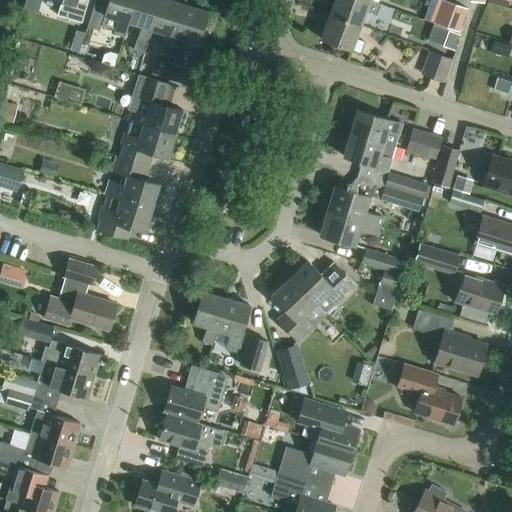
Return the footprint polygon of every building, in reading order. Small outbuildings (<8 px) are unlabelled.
[(81,22),(87,0),(59,0),(61,0),(56,15),(81,22)] [(127,22),(133,0),(94,0),(87,26),(99,30),(103,15),(118,19),(113,33),(123,36),(128,22),(127,22)] [(150,29),(159,0),(133,0),(127,22),(128,22),(141,26),(134,50),(144,53),(151,29),(150,29)] [(174,36),(183,4),(170,0),(159,0),(150,29),(151,29),(164,33),(160,47),(170,50),(174,36)] [(377,3),(369,0),(334,0),(330,13),(360,25),(365,10),(377,15),(380,4),(377,3)] [(438,0),(430,21),(456,31),(465,8),(443,0),(438,0)] [(174,36),(187,40),(183,54),(193,57),(207,11),(183,4),(174,36)] [(355,37),(360,25),(330,13),(320,39),(359,53),(364,41),(355,37)] [(446,28),(441,44),(453,49),(459,33),(446,28)] [(444,83),(452,59),(429,50),(420,74),(444,83)] [(162,77),(166,61),(155,58),(151,74),(162,77)] [(166,61),(162,77),(188,85),(193,69),(166,61)] [(491,91),(497,73),(473,65),(467,84),(491,91)] [(142,124),(174,134),(181,110),(166,105),(172,85),(141,75),(134,96),(140,98),(136,112),(131,110),(128,121),(142,125),(142,124)] [(494,88),(493,90),(508,95),(511,83),(511,82),(506,81),(497,78),(494,88)] [(62,80),(59,96),(82,101),(85,85),(62,80)] [(349,133),(394,146),(401,123),(356,110),(349,133)] [(123,145),(119,158),(148,166),(152,153),(167,157),(174,134),(142,124),(142,125),(128,121),(121,144),(123,145)] [(435,158),(441,136),(412,127),(405,149),(435,158)] [(387,169),(394,146),(349,133),(343,156),(387,169)] [(448,187),(460,150),(443,145),(431,182),(448,187)] [(511,193),(511,162),(491,156),(483,185),(511,193)] [(148,166),(119,158),(115,172),(120,173),(117,187),(109,185),(106,195),(120,199),(120,198),(152,208),(159,184),(144,179),(148,166)] [(0,186),(16,191),(22,170),(0,162),(0,186)] [(384,185),(422,197),(427,183),(388,171),(384,185)] [(327,209),(380,225),(382,217),(364,211),(369,196),(334,185),(327,209)] [(426,198),(422,197),(384,185),(379,199),(418,212),(417,216),(420,217),(426,198)] [(480,212),(483,200),(453,190),(449,203),(480,212)] [(29,212),(34,197),(19,192),(14,207),(29,212)] [(144,231),(152,208),(120,198),(120,199),(106,195),(99,218),(100,218),(97,230),(126,239),(130,227),(144,231)] [(376,235),(380,225),(327,209),(319,234),(354,245),(359,230),(376,235)] [(511,254),(511,224),(482,215),(474,243),(511,254)] [(452,273),(458,255),(420,243),(414,262),(452,273)] [(383,270),(399,275),(404,259),(365,248),(361,263),(383,270)] [(91,285),(96,267),(68,258),(63,276),(65,277),(58,299),(74,304),(70,318),(108,329),(115,304),(85,295),(88,284),(91,285)] [(289,278),(323,314),(334,304),(351,288),(332,268),(322,277),(307,261),(289,278)] [(0,263),(0,278),(0,283),(26,284),(27,264),(0,263)] [(395,287),(399,275),(383,270),(379,282),(395,287)] [(494,314),(503,285),(463,273),(454,301),(463,304),(460,314),(485,322),(488,312),(494,314)] [(325,315),(323,314),(289,278),(271,295),(286,311),(277,320),(297,341),(325,315)] [(216,330),(225,298),(202,290),(192,322),(206,327),(202,341),(212,344),(216,330)] [(216,330),(229,334),(225,348),(235,351),(236,347),(243,349),(239,364),(260,370),(269,341),(249,335),(249,334),(241,331),(249,305),(225,298),(216,330)] [(476,374),(485,344),(459,336),(459,334),(449,331),(453,320),(418,310),(412,328),(441,337),(434,361),(476,374)] [(53,327),(22,317),(21,319),(14,317),(10,330),(48,342),(53,327)] [(43,361),(93,376),(100,354),(51,339),(48,346),(45,345),(40,360),(43,360),(43,361)] [(284,377),(305,371),(297,344),(276,350),(284,377)] [(87,398),(93,376),(43,361),(38,374),(42,375),(40,384),(87,398)] [(452,425),(461,397),(427,387),(432,372),(404,364),(397,387),(419,395),(414,413),(452,425)] [(166,412),(197,422),(202,405),(216,409),(225,377),(198,368),(191,391),(171,385),(163,411),(167,412),(166,412)] [(9,388),(32,395),(36,382),(5,372),(1,386),(9,388)] [(27,410),(32,395),(9,388),(4,403),(27,410)] [(304,437),(316,441),(351,452),(357,429),(342,424),(346,411),(304,398),(297,421),(308,425),(304,437)] [(362,398),(358,411),(371,415),(374,406),(371,401),(362,398)] [(30,432),(73,445),(79,422),(46,412),(45,413),(37,410),(30,432)] [(197,422),(166,412),(158,439),(179,445),(174,459),(202,468),(209,444),(221,447),(226,431),(197,422)] [(248,417),(244,431),(261,436),(265,422),(248,417)] [(66,467),(73,445),(30,432),(25,449),(2,442),(0,446),(0,460),(34,471),(38,459),(66,467)] [(344,474),(351,452),(316,441),(312,454),(285,446),(278,471),(307,480),(311,464),(344,474)] [(34,471),(0,460),(0,473),(13,477),(6,500),(18,503),(47,511),(52,511),(59,491),(44,487),(48,475),(34,471)] [(242,493),(247,476),(220,468),(215,486),(242,493)] [(193,505),(200,481),(162,470),(157,484),(142,480),(134,506),(155,511),(171,511),(175,500),(193,505)] [(302,495),(307,480),(278,471),(270,496),(286,501),(282,511),(332,511),(334,505),(302,495)] [(446,493),(433,487),(430,493),(425,490),(413,511),(465,511),(442,500),(446,493)] [(47,511),(18,503),(6,500),(2,511),(0,511),(47,511)]
